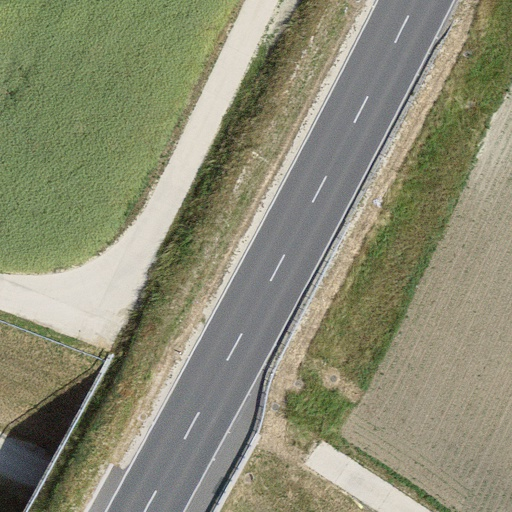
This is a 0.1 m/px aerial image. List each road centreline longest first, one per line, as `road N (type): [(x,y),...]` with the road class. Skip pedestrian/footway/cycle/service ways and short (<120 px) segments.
road 1 (primary): [(145,511),(415,0)]
road 2 (track): [(261,0),(157,220),(131,256),(80,291),(0,290)]
road 3 (track): [(0,443),(166,511)]
